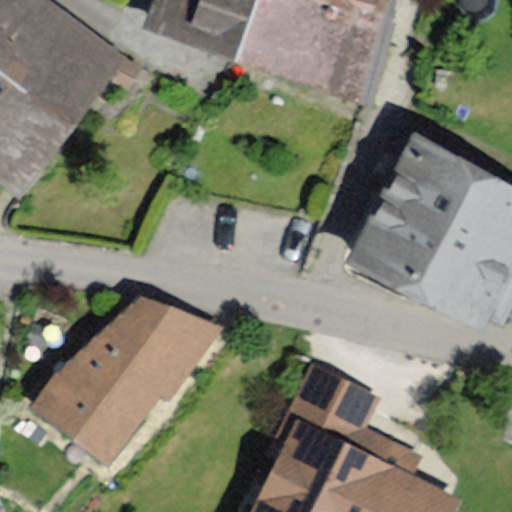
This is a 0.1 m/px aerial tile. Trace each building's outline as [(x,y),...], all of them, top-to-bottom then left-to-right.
[(45,0),(9,0),(0,12),(0,169),(8,177),(110,51),(45,0)] [(165,0),(159,16),(372,98),(409,0),(165,0)] [(511,177),(406,132),(356,247),(483,302),(511,235),(511,177)] [(28,408),(109,468),(220,325),(119,287),(28,408)] [(252,511),(457,511),(463,502),(297,421),(252,511)]
